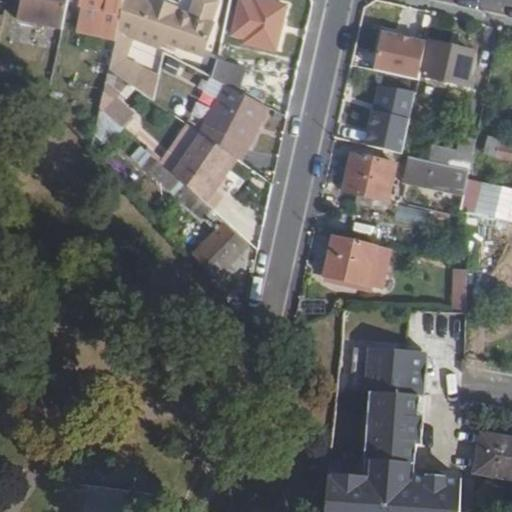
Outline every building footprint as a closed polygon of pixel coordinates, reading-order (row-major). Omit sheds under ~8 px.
[(61,37),(69,0),(23,0),(17,27),(61,37)] [(125,0),(124,0),(83,0),(82,10),(88,13),(82,36),(115,45),(116,37),(125,0)] [(213,34),(176,20),(177,15),(154,7),(153,10),(125,0),(116,37),(158,53),(161,47),(203,62),(213,34)] [(275,56),(286,10),(255,3),(244,49),(275,56)] [(419,87),(427,49),(384,39),(375,78),(419,87)] [(465,92),(474,59),(431,48),(424,83),(465,92)] [(243,85),(247,63),(217,56),(210,83),(242,98),(245,86),(243,85)] [(132,90),(137,70),(110,64),(108,74),(132,90)] [(0,84),(5,88),(12,74),(0,67),(0,84)] [(239,165),(268,115),(210,83),(203,96),(216,103),(198,136),(234,161),(239,165)] [(403,137),(412,102),(385,96),(377,131),(403,137)] [(121,133),(130,123),(103,99),(99,113),(121,133)] [(211,192),(234,161),(198,136),(183,126),(168,146),(183,156),(169,175),(170,176),(212,214),(223,201),(211,192)] [(398,160),(403,137),(377,131),(370,130),(365,153),(381,157),(398,160)] [(469,176),(475,148),(458,144),(454,159),(431,154),(427,167),(469,176)] [(387,209),(396,172),(378,168),(381,157),(365,153),(354,151),(344,199),(387,209)] [(212,214),(170,176),(160,186),(203,224),(212,214)] [(497,216),(503,194),(467,186),(460,217),(475,221),(477,211),(497,216)] [(218,280),(245,252),(221,229),(195,258),(218,280)] [(380,298),(390,258),(332,245),(323,284),(380,298)] [(452,271),(450,309),(463,309),(464,271),(452,271)] [(482,349),(484,321),(466,320),(465,347),(482,349)] [(415,403),(423,360),(341,345),(336,395),(372,399),(415,403)] [(411,470),(415,421),(417,404),(415,403),(372,399),(370,416),(377,416),(374,447),(368,446),(366,466),(376,466),(375,484),(328,480),(324,511),(458,511),(460,492),(398,487),(400,469),(411,470)] [(511,487),(511,445),(479,439),(472,480),(511,487)] [(124,511),(124,488),(82,489),(82,511),(124,511)]
